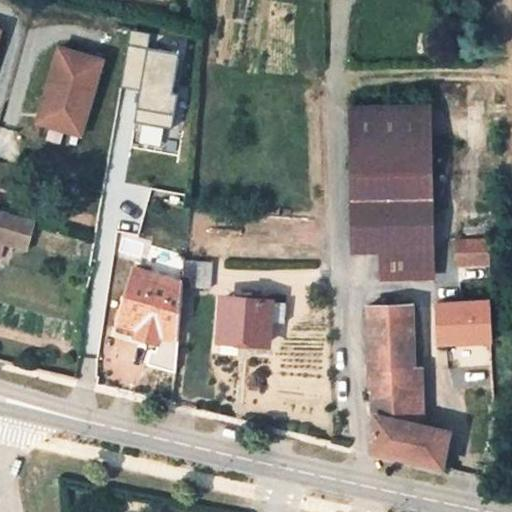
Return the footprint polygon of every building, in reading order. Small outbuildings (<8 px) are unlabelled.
[(86,132),(107,56),(63,44),(49,95),(59,98),(53,122),(86,132)] [(182,53),(149,47),(135,123),(173,130),(179,95),(174,94),(182,53)] [(53,122),(59,98),(49,95),(42,119),(53,122)] [(380,252),(433,251),(430,104),(350,106),(353,253),(380,252)] [(0,206),(1,201),(0,200),(0,257),(3,245),(29,252),(38,220),(0,209),(0,206)] [(451,270),(457,270),(490,269),(489,239),(450,241),(451,270)] [(434,276),(433,251),(380,252),(381,278),(434,276)] [(185,282),(134,266),(114,329),(135,335),(134,339),(159,345),(161,338),(178,343),(185,282)] [(490,269),(457,270),(458,302),(491,300),(490,269)] [(273,351),(278,300),(222,295),(217,346),(273,351)] [(439,303),(441,343),(457,342),(493,340),(491,300),(458,302),(439,303)] [(414,365),(412,306),(368,306),(369,367),(414,365)] [(176,373),(178,343),(161,338),(159,345),(157,351),(152,350),(147,365),(176,373)] [(457,342),(457,365),(494,363),(493,340),(457,342)] [(415,424),(414,365),(369,367),(369,391),(373,392),(376,415),(415,424)] [(441,466),(448,432),(415,424),(376,415),(373,450),(441,466)]
